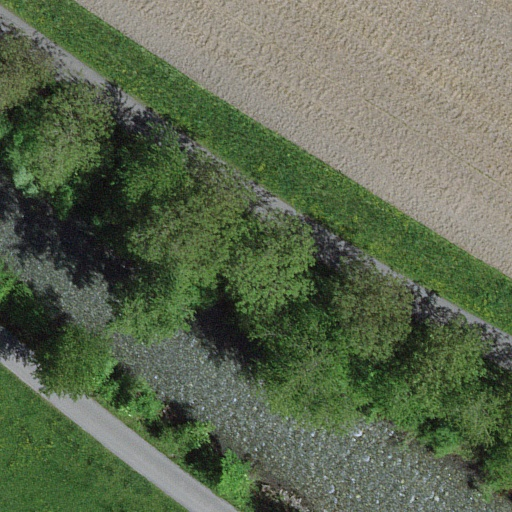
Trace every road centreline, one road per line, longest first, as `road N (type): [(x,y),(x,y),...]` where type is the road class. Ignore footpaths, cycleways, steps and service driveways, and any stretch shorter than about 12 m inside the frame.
road 1 (unclassified): [(511,363),(207,172),(0,22)]
road 2 (track): [(0,343),(214,511)]
